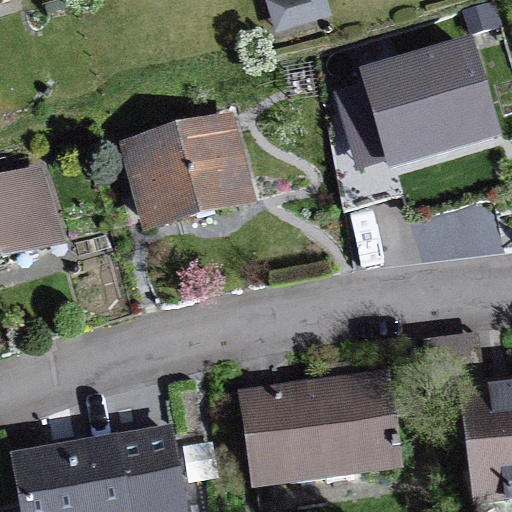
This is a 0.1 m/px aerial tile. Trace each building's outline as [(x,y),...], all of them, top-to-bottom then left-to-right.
[(453,47),(347,65),(362,154),(468,137),(453,47)] [(233,110),(116,141),(139,225),(256,194),(233,110)] [(40,157),(0,168),(0,255),(63,238),(40,157)] [(505,246),(504,210),(434,212),(435,248),(505,246)] [(391,368),(242,382),(251,478),(401,463),(391,368)] [(511,369),(457,372),(463,502),(511,500),(511,369)] [(130,511),(120,432),(14,446),(23,511),(130,511)]
